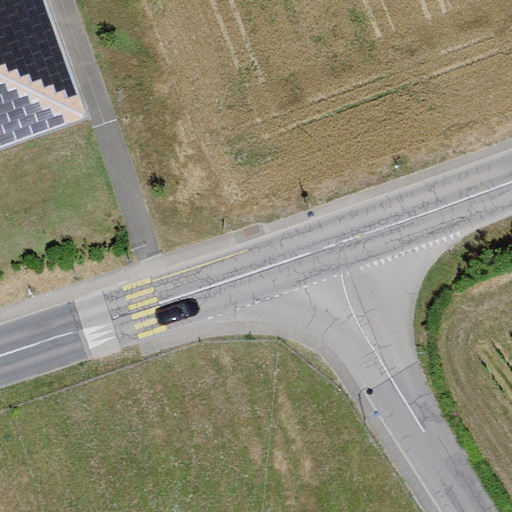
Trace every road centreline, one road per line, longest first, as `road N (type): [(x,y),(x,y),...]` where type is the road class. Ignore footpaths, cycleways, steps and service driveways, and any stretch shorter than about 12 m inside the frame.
road 1 (tertiary): [(335,245),(0,359)]
road 2 (residential): [(335,245),(350,305),(473,511)]
road 3 (tertiary): [(511,181),(335,245)]
